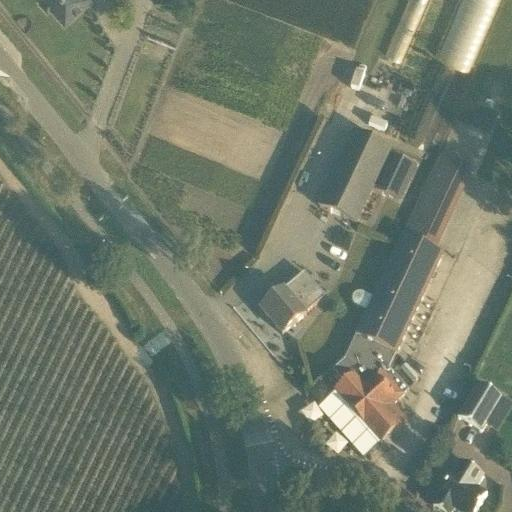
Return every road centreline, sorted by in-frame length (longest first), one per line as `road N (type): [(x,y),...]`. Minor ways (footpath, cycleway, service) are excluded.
road 1 (tertiary): [(264,482),(230,357),(211,326),(0,62)]
road 2 (unclassified): [(397,511),(382,493),(356,484),(264,482)]
